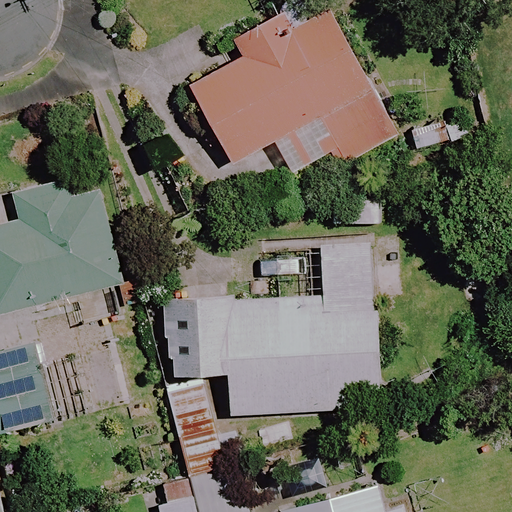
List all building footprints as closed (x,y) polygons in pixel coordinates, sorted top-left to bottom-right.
[(299,47),(283,15),(237,38),(248,58),(188,89),(229,166),(273,143),(288,172),(327,152),(334,164),(391,134),(336,28),(299,47)] [(121,276),(95,195),(0,224),(0,318),(71,296),(80,324),(139,306),(129,274),(121,276)] [(228,297),(227,283),(213,284),(212,246),(184,248),(186,287),(187,299),(165,300),(168,378),(184,378),(205,377),(226,376),(228,416),(246,416),(247,446),(287,444),(286,414),(378,410),(373,296),(393,295),(391,263),(370,264),(369,240),(312,242),(315,299),(228,303),(228,297)] [(0,433),(44,423),(26,346),(0,352),(0,433)] [(205,377),(184,378),(161,383),(182,475),(225,466),(205,377)] [(247,511),(237,472),(184,486),(186,496),(150,505),(151,511),(247,511)] [(280,511),(400,511),(400,507),(382,511),(376,488),(280,511)]
